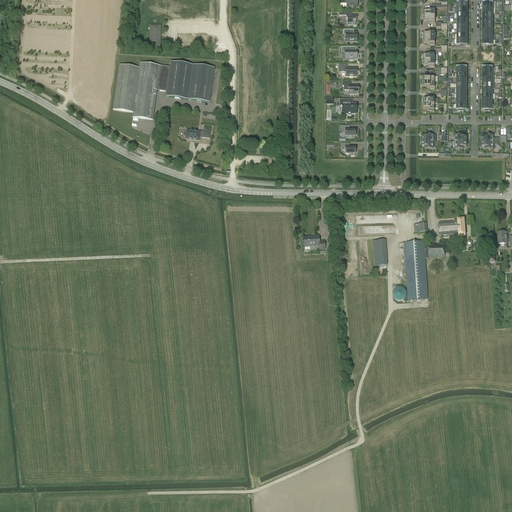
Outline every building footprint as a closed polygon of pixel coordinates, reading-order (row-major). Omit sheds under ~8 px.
[(195,11),(212,11),(211,0),(172,0),(172,10),(190,11),(190,0),(195,0),(195,11)] [(225,0),(226,3),(265,5),(264,44),(244,43),(245,23),(233,22),(233,43),(241,43),(241,56),(264,57),(263,81),(241,80),(240,92),(262,93),(261,113),(252,112),(252,123),(268,124),(270,93),(274,93),(277,0),(225,0)] [(338,0),(339,4),(342,4),(343,3),(345,3),(346,4),(346,8),(349,8),(350,8),(353,8),(357,8),(357,0),(338,0)] [(423,12),(423,16),(432,16),(435,16),(435,9),(441,9),(441,5),(431,5),(431,9),(429,9),(429,11),(424,11),(424,12),(423,12)] [(339,13),(339,16),(346,16),(346,19),(347,19),(347,26),(356,26),(356,21),(355,21),(355,19),(357,19),(357,16),(352,16),(352,13),(339,13)] [(161,26),(149,26),(149,46),(160,47),(161,26)] [(211,26),(188,26),(187,38),(211,38),(211,26)] [(343,30),(343,35),(345,35),(345,42),(349,42),(349,44),(353,44),(353,42),(357,42),(357,34),(353,34),(352,33),(352,30),(343,30)] [(341,48),(341,53),(344,53),(344,59),(349,59),(349,61),(353,61),(353,59),(357,59),(357,58),(357,55),(357,51),(351,51),(351,48),(341,48)] [(423,56),(423,60),(424,60),(435,60),(435,55),(437,55),(437,53),(441,53),(441,50),(435,50),(435,53),(429,53),(429,55),(424,55),(424,56),(423,56)] [(214,68),(170,62),(170,67),(140,63),(139,68),(119,65),(113,110),(133,113),(132,118),(152,121),(157,91),(166,92),(166,97),(209,103),(214,68)] [(338,65),(338,71),(339,72),(346,72),(346,77),(349,77),(350,78),(352,78),(352,77),(356,77),(356,75),(358,74),(357,73),(357,68),(347,68),(347,65),(338,65)] [(342,82),(342,86),(344,86),(344,91),(347,91),(348,92),(348,94),(358,94),(358,86),(350,86),(350,82),(342,82)] [(339,102),(339,106),(342,106),(342,114),(347,114),(347,115),(348,116),(351,116),(351,115),(351,114),(356,114),(356,109),(357,108),(357,106),(356,106),(356,105),(352,105),(352,103),(349,103),(349,102),(339,102)] [(341,126),(341,133),(345,133),(345,137),(346,137),(346,139),(354,139),(354,137),(355,137),(355,136),(356,136),(356,132),(355,132),(355,131),(349,131),(349,126),(341,126)] [(185,138),(185,141),(199,143),(200,139),(210,140),(211,129),(204,128),(203,133),(186,130),(186,133),(185,133),(184,134),(183,137),(185,138)] [(341,144),(341,151),(345,151),(345,155),(351,155),(351,156),(354,156),(354,155),(355,155),(355,153),(356,153),(356,150),(355,150),(355,148),(349,148),(349,144),(341,144)] [(396,216),(350,218),(350,224),(364,223),(364,220),(368,220),(368,222),(378,221),(381,221),(382,223),(396,222),(396,216)] [(453,237),(459,237),(466,236),(464,219),(457,220),(458,221),(439,223),(439,236),(453,235),(453,237)] [(414,224),(414,233),(427,232),(426,224),(414,224)] [(511,237),(507,238),(507,233),(497,233),(498,245),(507,244),(507,243),(509,243),(509,250),(511,249),(511,237)] [(325,250),(324,242),(319,242),(319,236),(308,237),(308,238),(303,239),(304,247),(318,247),(319,250),(325,250)] [(373,241),(375,267),(387,266),(385,241),(373,241)] [(425,259),(429,258),(429,259),(445,258),(444,246),(428,246),(428,249),(424,249),(424,242),(404,243),(404,253),(399,253),(400,265),(405,264),(408,301),(428,299),(425,259)] [(407,295),(407,294),(407,293),(406,292),(406,291),(405,291),(405,290),(404,289),(403,288),(402,288),(401,288),(400,288),(399,288),(398,288),(397,288),(396,288),(396,289),(395,289),(394,290),(394,291),(393,292),(393,293),(393,294),(393,295),(393,296),(393,297),(393,298),(394,298),(394,299),(395,300),(396,300),(397,301),(398,301),(399,301),(400,302),(400,301),(401,301),(402,301),(403,301),(404,300),(405,300),(405,299),(406,298),(406,297),(406,296),(407,295)]
